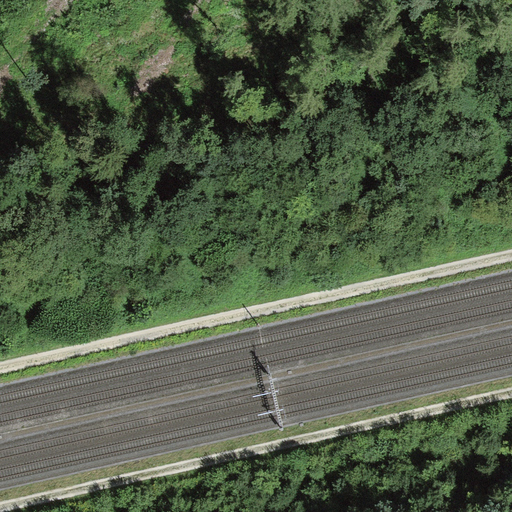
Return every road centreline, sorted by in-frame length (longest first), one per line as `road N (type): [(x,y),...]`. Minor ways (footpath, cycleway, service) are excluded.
road 1 (track): [(511,391),(0,506)]
road 2 (track): [(0,367),(511,255)]
